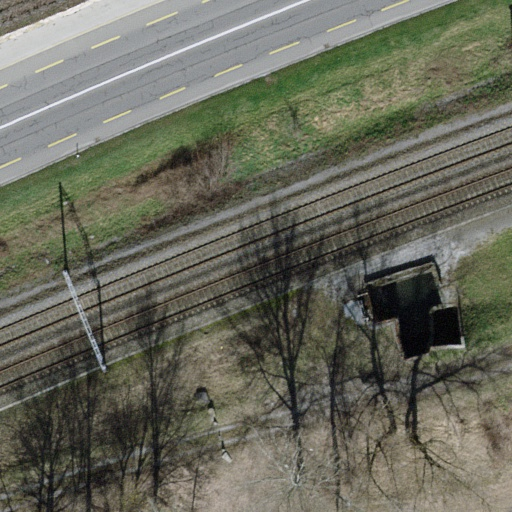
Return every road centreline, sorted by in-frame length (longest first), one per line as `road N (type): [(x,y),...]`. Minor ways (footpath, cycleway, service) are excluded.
road 1 (track): [(511,354),(0,504)]
road 2 (primary): [(0,128),(306,0)]
